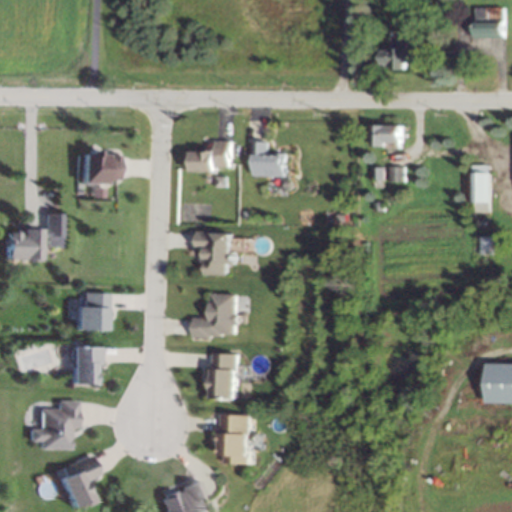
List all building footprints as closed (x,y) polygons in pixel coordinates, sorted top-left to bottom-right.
[(505,20),(505,37),(475,37),(476,11),(476,6),(506,7),(505,20)] [(409,47),(416,47),(416,62),(407,61),(407,70),(393,70),(393,64),(382,64),(382,49),(393,50),(393,47),(395,47),(395,31),(410,31),(409,47)] [(403,142),(388,141),(388,147),(373,146),(374,125),(403,125),(403,142)] [(269,141),(268,153),(281,153),(287,153),(286,167),(286,176),(253,175),(254,165),(254,159),(253,159),(253,140),(269,141)] [(232,164),(231,167),(217,167),(217,171),(191,170),(192,167),(192,152),(210,152),(210,150),(216,150),(216,145),(217,141),(231,141),(232,141),(232,164)] [(98,154),(105,154),(105,155),(118,156),(117,180),(104,179),(104,184),(80,184),(81,153),(88,154),(89,150),(98,150),(98,154)] [(489,204),(489,213),(474,213),(474,202),(471,202),(471,164),(489,164),(489,204)] [(406,168),(405,181),(392,181),(392,167),(406,168)] [(384,180),(375,180),(375,168),(384,168),(384,180)] [(291,179),(293,182),(294,187),(290,191),(284,191),(282,187),(282,183),(285,179),(291,179)] [(104,197),(103,187),(90,187),(90,197),(104,197)] [(384,210),(375,209),(375,201),(385,201),(384,210)] [(60,237),(59,237),(59,246),(45,246),(45,236),(36,236),(36,259),(1,260),(1,241),(3,241),(3,233),(14,233),(14,236),(17,236),(17,229),(24,229),(43,229),(42,213),(52,213),(60,213),(60,237)] [(484,227),(475,227),(475,219),(484,219),(484,227)] [(234,252),(237,252),(237,263),(229,263),(229,274),(206,274),(206,248),(198,248),(198,234),(235,234),(234,252)] [(495,255),(477,255),(477,236),(495,236),(495,255)] [(106,308),(106,330),(76,330),(74,330),(75,307),(81,307),(82,293),(106,293),(106,308)] [(237,314),(240,314),(240,325),(237,325),(237,335),(225,335),(225,337),(213,336),(213,339),(194,338),(194,334),(194,318),(211,318),(212,294),(238,294),(237,314)] [(99,361),(99,364),(94,364),(94,373),(91,373),(91,385),(68,385),(68,371),(67,371),(67,349),(69,349),(69,347),(99,348),(99,361)] [(242,397),(217,397),(217,386),(215,386),(216,375),(218,375),(218,363),(218,352),(218,350),(243,351),(242,397)] [(504,356),(504,364),(511,364),(511,400),(486,400),(487,364),(494,364),(494,356),(504,356)] [(76,403),(76,424),(76,428),(70,428),(69,450),(39,449),(39,442),(29,442),(29,430),(39,430),(39,409),(57,409),(57,401),(77,401),(76,403)] [(251,465),(226,464),(227,458),(221,457),(222,435),(223,435),(223,429),(223,415),(241,415),(252,415),(251,465)] [(266,438),(266,439),(265,440),(265,441),(264,441),(264,442),(263,442),(263,443),(262,443),(261,443),(260,443),(259,443),(258,443),(258,442),(257,442),(256,442),(256,441),(256,440),(255,440),(255,439),(255,438),(255,437),(255,436),(256,435),(256,434),(257,434),(257,433),(258,433),(259,433),(260,432),(261,432),(261,433),(262,433),(263,433),(264,433),(264,434),(265,434),(265,435),(265,436),(266,436),(266,437),(266,438)] [(56,479),(64,475),(61,468),(88,456),(95,472),(95,474),(84,479),(94,501),(84,505),(82,500),(69,506),(56,479)] [(203,499),(204,502),(201,503),(204,511),(160,511),(161,511),(157,501),(161,499),(160,496),(171,491),(172,493),(178,490),(177,488),(195,480),(203,499)]
